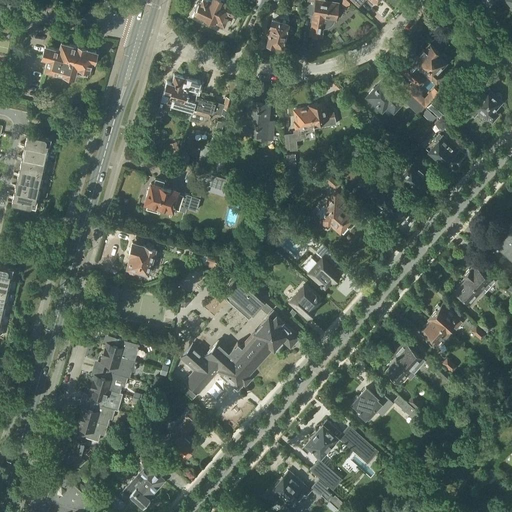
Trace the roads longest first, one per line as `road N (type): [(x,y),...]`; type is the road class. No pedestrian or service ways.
road 1 (residential): [(0,500),(142,33)]
road 2 (residential): [(452,215),(187,511)]
road 3 (residential): [(178,47),(256,73),(322,67),(375,43),(416,0)]
